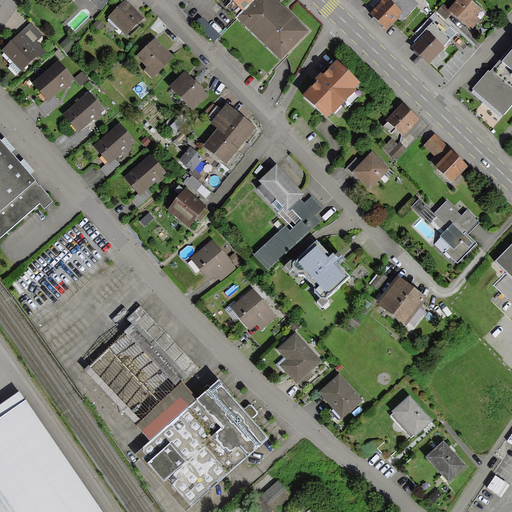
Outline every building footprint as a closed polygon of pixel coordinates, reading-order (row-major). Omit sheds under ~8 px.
[(145,18),(127,0),(125,0),(105,20),(123,38),(145,18)] [(276,0),(215,0),(279,63),(283,59),(309,32),(276,0)] [(386,1),(371,16),(387,31),(399,18),(403,21),(417,6),(410,0),(392,0),(389,4),(386,1)] [(467,0),(459,0),(450,11),(471,30),(484,14),(467,0)] [(427,34),(413,49),(428,65),(443,49),(427,34)] [(20,35),(2,48),(20,71),(37,58),(20,35)] [(174,58),(155,38),(135,56),(155,77),(174,58)] [(500,117),(511,103),(511,60),(504,54),(471,91),(500,117)] [(60,58),(32,82),(47,100),(75,76),(60,58)] [(337,66),(306,98),(327,118),(358,86),(337,66)] [(208,95),(187,73),(172,88),(193,110),(208,95)] [(91,90),(60,115),(77,135),(107,110),(91,90)] [(402,107),(388,122),(404,137),(418,122),(402,107)] [(205,148),(226,165),(255,129),(228,108),(214,125),(220,130),(205,148)] [(120,121),(93,146),(108,162),(135,138),(120,121)] [(430,162),(452,182),(467,167),(434,136),(426,144),(437,155),(430,162)] [(46,200),(0,144),(0,223),(7,232),(46,200)] [(154,151),(122,178),(138,196),(169,170),(154,151)] [(372,155),(354,174),(371,190),(389,171),(372,155)] [(288,164),(260,191),(297,230),(290,236),(285,231),(256,259),(269,272),(318,224),(312,217),(319,210),(311,201),(307,204),(294,190),(304,180),(288,164)] [(200,215),(179,197),(167,212),(189,229),(200,215)] [(419,202),(411,209),(442,238),(435,245),(458,267),(478,246),(468,237),(479,226),(466,213),(461,219),(446,205),(434,217),(419,202)] [(230,266),(211,242),(190,259),(209,283),(230,266)] [(511,246),(498,260),(511,274),(511,246)] [(318,247),(294,266),(322,300),(346,280),(318,247)] [(424,304),(398,285),(381,308),(408,327),(424,304)] [(257,287),(232,306),(254,334),(278,314),(257,287)] [(199,406),(133,331),(88,371),(153,444),(139,457),(140,459),(186,511),(265,441),(219,389),(199,406)] [(296,332),(273,351),(303,387),(326,367),(296,332)] [(339,374),(317,391),(343,424),(365,406),(339,374)] [(409,394),(389,412),(412,438),(432,420),(409,394)] [(103,511),(21,395),(0,409),(0,511),(103,511)] [(446,439),(426,456),(448,480),(467,463),(446,439)] [(255,503),(262,511),(273,511),(289,499),(278,485),(255,503)]
